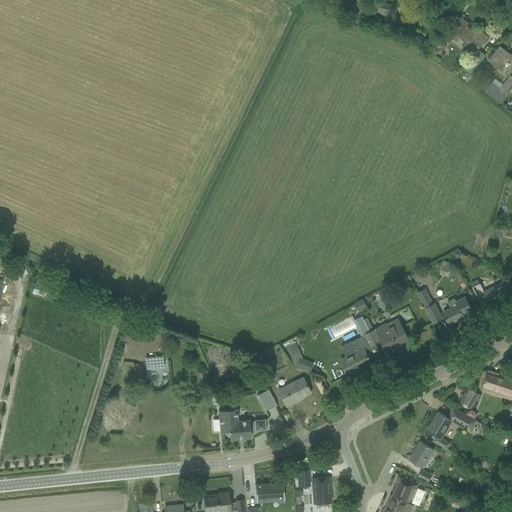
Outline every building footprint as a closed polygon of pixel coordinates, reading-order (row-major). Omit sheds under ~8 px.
[(375,13),(390,17),(393,5),(378,2),(375,13)] [(455,25),(448,35),(455,40),(457,37),(465,43),(466,44),(463,48),(468,52),(472,48),(476,52),(477,51),(482,45),(488,37),(478,29),(475,33),(466,26),(468,23),(461,18),(455,25)] [(434,46),(430,52),(436,56),(440,50),(434,46)] [(489,61),(508,76),(511,70),(511,55),(509,54),(500,47),(491,58),(489,61)] [(491,49),(485,57),(488,60),(494,51),(491,49)] [(464,70),(470,75),(485,56),(479,51),(464,70)] [(489,86),(484,92),(499,103),(502,99),(505,95),(511,86),(511,78),(509,76),(500,88),(492,82),(489,86)] [(444,260),(440,269),(448,273),(452,264),(444,260)] [(480,283),(472,287),(476,295),(481,304),(488,301),(491,306),(504,300),(503,298),(511,293),(511,285),(510,283),(509,279),(484,292),(480,283)] [(32,282),(29,295),(47,299),(49,291),(50,287),(32,282)] [(423,303),(430,299),(428,296),(427,294),(420,298),(423,303)] [(443,312),(449,324),(464,317),(463,315),(473,310),(468,302),(466,303),(464,298),(456,302),(455,298),(447,302),(450,308),(443,312)] [(363,299),(355,302),(359,311),(367,307),(363,299)] [(426,308),(434,323),(442,318),(434,304),(426,308)] [(374,330),(369,332),(375,343),(381,340),(386,348),(391,346),(392,349),(398,346),(397,344),(408,339),(404,330),(398,319),(387,325),(386,324),(376,329),(374,330)] [(130,321),(124,340),(135,343),(140,324),(130,321)] [(346,357),(340,360),(343,365),(348,375),(371,363),(369,359),(380,354),(375,343),(369,332),(363,335),(362,336),(363,337),(351,342),(341,347),(346,357)] [(295,366),(310,372),(313,363),(303,359),(294,341),(286,345),(295,366)] [(163,356),(145,357),(146,369),(164,368),(163,356)] [(487,371),(482,390),(491,393),(511,399),(511,379),(508,378),(487,371)] [(281,397),(286,407),(298,400),(298,399),(310,393),(306,384),(303,378),(278,390),(281,397)] [(257,395),(260,400),(271,395),(268,389),(257,395)] [(468,389),(460,403),(471,409),(479,395),(468,389)] [(222,400),(222,408),(236,406),(235,399),(222,400)] [(432,442),(447,450),(451,443),(443,438),(448,430),(452,421),(471,432),(477,421),(454,407),(447,418),(439,413),(427,432),(435,436),(432,442)] [(229,432),(230,440),(251,438),(250,431),(255,430),(255,431),(265,430),(264,420),(254,421),(254,422),(249,422),(249,420),(237,421),(236,409),(218,411),(220,432),(228,431),(228,432),(229,432)] [(409,460),(423,468),(434,450),(421,441),(409,460)] [(490,474),(503,481),(507,476),(494,468),(490,474)] [(308,470),(297,471),(298,487),(309,486),(309,478),(308,470)] [(418,477),(429,482),(432,475),(422,470),(418,477)] [(329,477),(311,478),(313,504),(331,503),(329,477)] [(391,494),(382,511),(409,511),(411,510),(411,511),(414,506),(410,504),(410,503),(418,485),(408,481),(398,477),(394,485),(396,486),(392,495),(391,494)] [(494,481),(492,484),(498,487),(494,494),(497,495),(503,486),(494,481)] [(283,482),(255,484),(256,503),(284,501),(283,482)] [(218,511),(218,509),(229,508),(229,511),(236,511),(244,511),(244,500),(235,501),(235,502),(229,503),(228,492),(217,493),(217,495),(204,496),(205,511),(218,511)] [(139,504),(140,511),(149,511),(150,511),(150,503),(139,504)]
